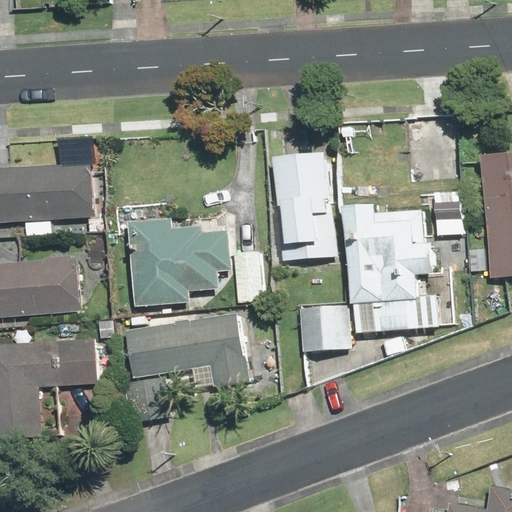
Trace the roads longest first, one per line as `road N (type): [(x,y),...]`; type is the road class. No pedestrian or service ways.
road 1 (residential): [(0,77),(511,43)]
road 2 (residential): [(179,511),(511,386)]
